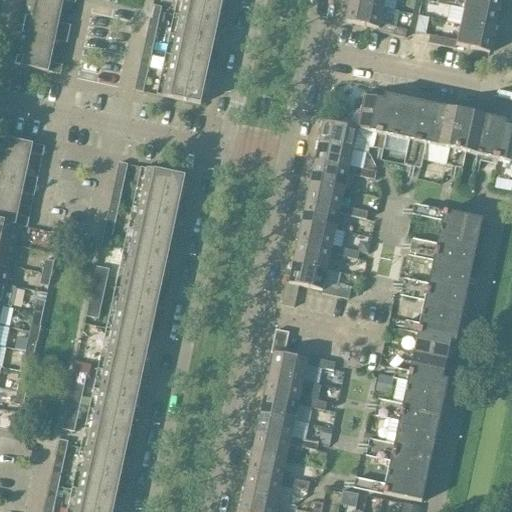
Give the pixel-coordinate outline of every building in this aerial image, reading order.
[(27,0),(27,6),(60,14),(63,3),(74,5),(75,0),(27,0)] [(222,0),(183,0),(180,18),(217,26),(222,0)] [(382,10),(384,0),(349,0),(349,3),(382,10)] [(450,8),(451,0),(450,0),(437,0),(436,5),(450,8)] [(493,34),(497,14),(464,7),(465,3),(451,0),(450,8),(463,11),(460,27),(493,34)] [(497,14),(500,0),(465,0),(465,3),(464,7),(497,14)] [(379,26),(382,10),(349,3),(344,24),(377,31),(377,34),(390,37),(392,29),(379,26)] [(60,14),(27,6),(22,26),(68,36),(70,27),(58,25),(60,14)] [(151,12),(142,52),(151,53),(159,14),(151,12)] [(217,26),(180,18),(171,58),(208,66),(217,26)] [(68,36),(22,26),(18,46),(52,54),(54,42),(66,45),(68,36)] [(488,55),(493,34),(460,27),(456,43),(443,40),(441,48),(455,51),(455,48),(488,55)] [(404,40),(406,32),(392,29),(390,37),(404,40)] [(441,48),(443,40),(429,37),(427,45),(441,48)] [(52,54),(18,46),(14,67),(59,77),(61,67),(49,65),(52,54)] [(151,53),(142,52),(134,93),(142,94),(151,53)] [(208,66),(171,58),(162,99),(199,107),(208,66)] [(352,115),(347,118),(356,132),(368,149),(369,149),(373,150),(376,136),(377,136),(384,103),(383,103),(363,98),(359,113),(359,117),(352,115)] [(376,136),(373,150),(378,151),(382,152),(384,138),(409,143),(403,167),(409,168),(413,169),(419,170),(424,147),(448,152),(445,167),(451,168),(455,169),(461,170),(464,155),(487,160),(495,162),(502,128),(504,129),(506,124),(495,121),(406,102),(384,98),(383,103),(384,103),(377,136),(376,136)] [(323,124),(318,145),(352,152),(356,132),(347,118),(342,122),(341,128),(337,127),(323,124)] [(502,128),(495,162),(497,162),(511,165),(511,130),(504,129),(502,128)] [(44,149),(0,139),(0,160),(27,167),(30,156),(42,158),(44,149)] [(318,145),(314,165),(347,172),(346,176),(360,179),(362,171),(360,171),(363,155),(352,152),(318,145)] [(27,167),(0,160),(0,181),(35,189),(37,181),(25,178),(27,167)] [(118,165),(109,206),(118,208),(126,167),(118,165)] [(314,165),(309,185),(343,192),(346,176),(347,172),(314,165)] [(184,179),(147,171),(138,212),(175,220),(184,179)] [(362,171),(360,179),(373,182),(375,174),(362,171)] [(35,189),(0,181),(0,202),(19,207),(21,196),(33,198),(35,189)] [(309,185),(305,205),(339,212),(338,216),(351,219),(353,211),(339,208),(343,192),(309,185)] [(19,207),(0,202),(0,223),(18,228),(26,230),(28,221),(16,218),(19,207)] [(305,205),(301,225),(334,232),(338,216),(339,212),(305,205)] [(109,206),(102,239),(101,246),(109,248),(118,208),(109,206)] [(455,344),(477,244),(481,222),(413,208),(412,217),(441,223),(436,247),(412,242),(408,258),(432,263),(427,287),(403,282),(400,297),(424,303),(418,327),(405,324),(403,333),(417,336),(417,335),(450,342),(450,343),(455,344)] [(353,211),(351,219),(365,222),(366,214),(353,211)] [(175,220),(138,212),(129,252),(167,260),(175,220)] [(18,228),(0,223),(0,244),(14,248),(18,228)] [(301,225),(297,245),(330,252),(329,256),(343,259),(344,251),(331,248),(334,232),(301,225)] [(50,235),(47,247),(56,249),(59,237),(50,235)] [(14,248),(0,244),(0,265),(9,267),(14,248)] [(297,245),(292,265),(326,272),(329,256),(330,252),(297,245)] [(344,251),(343,259),(356,262),(358,254),(344,251)] [(167,260),(129,252),(121,292),(158,300),(167,260)] [(44,262),(41,274),(50,276),(53,264),(44,262)] [(0,285),(5,287),(9,267),(0,265),(0,285)] [(288,285),(288,286),(297,288),(321,293),(320,296),(334,299),(336,291),(339,275),(326,272),(292,265),(288,285)] [(108,272),(96,269),(92,285),(105,288),(108,272)] [(50,276),(41,274),(39,287),(47,288),(50,276)] [(11,309),(16,289),(5,287),(0,285),(0,306),(1,307),(11,309)] [(105,288),(92,285),(85,318),(97,321),(105,288)] [(285,285),(280,307),(282,307),(292,310),(293,310),(297,288),(288,286),(288,285),(285,285)] [(336,291),(334,299),(348,302),(349,294),(336,291)] [(158,300),(121,292),(112,332),(149,340),(158,300)] [(36,302),(33,314),(42,316),(44,304),(36,302)] [(42,316),(33,314),(30,327),(39,328),(42,316)] [(149,340),(112,332),(103,373),(141,381),(149,340)] [(282,357),(287,335),(274,333),(270,355),(272,355),(273,355),(282,357)] [(446,362),(450,343),(450,342),(417,335),(417,336),(412,355),(446,362)] [(27,342),(25,354),(33,355),(36,344),(27,342)] [(33,355),(25,354),(22,366),(30,368),(33,355)] [(302,383),(305,367),(319,370),(320,362),(306,359),(306,362),(282,357),(273,355),(272,355),(268,376),(302,383)] [(442,382),(446,362),(412,355),(408,375),(408,376),(441,383),(442,382)] [(332,373),(334,365),(320,362),(319,370),(332,373)] [(425,482),(442,405),(447,383),(442,382),(441,383),(408,376),(408,375),(395,372),(393,380),(406,383),(401,408),(377,402),(374,418),(398,423),(393,448),(369,442),(365,458),(389,463),(384,487),(355,481),(353,490),(420,505),(425,482)] [(86,376),(73,373),(66,406),(79,409),(86,376)] [(141,381),(103,373),(95,412),(132,421),(141,381)] [(298,399),(302,383),(268,376),(264,396),(297,403),(297,407),(310,410),(312,402),(298,399)] [(18,382),(16,394),(25,395),(27,383),(18,382)] [(25,395),(16,394),(13,406),(22,408),(25,395)] [(293,423),(297,407),(297,403),(264,396),(260,416),(293,423)] [(324,413),(325,405),(312,402),(310,410),(324,413)] [(79,409),(66,406),(61,431),(73,434),(79,409)] [(132,421),(95,412),(86,452),(124,460),(132,421)] [(290,439),(293,423),(260,416),(255,436),(289,443),(288,447),(302,450),(303,442),(290,439)] [(10,421),(8,433),(7,434),(16,435),(19,423),(10,421)] [(285,463),(288,447),(289,443),(255,436),(251,456),(285,463)] [(315,453),(317,445),(303,442),(302,450),(315,453)] [(66,448),(58,446),(49,486),(58,488),(66,448)] [(124,460),(86,452),(78,492),(115,500),(124,460)] [(281,479),(285,463),(251,456),(247,476),(280,483),(280,487),(293,490),(295,482),(281,479)] [(276,503),(280,487),(280,483),(247,476),(243,496),(276,503)] [(307,493),(308,485),(295,482),(293,490),(307,493)] [(52,511),(58,488),(49,486),(43,511),(52,511)] [(112,511),(115,500),(78,492),(73,511),(112,511)] [(274,511),(276,503),(243,496),(239,511),(274,511)]
